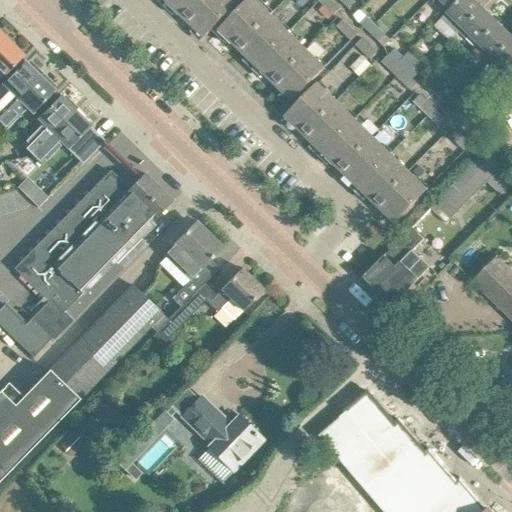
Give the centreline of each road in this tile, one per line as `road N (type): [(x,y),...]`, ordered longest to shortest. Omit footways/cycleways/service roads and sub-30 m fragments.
road 1 (residential): [(303,265),(341,226),(337,197),(134,0)]
road 2 (unclassified): [(303,265),(43,11)]
road 3 (unclassified): [(468,426),(303,265)]
